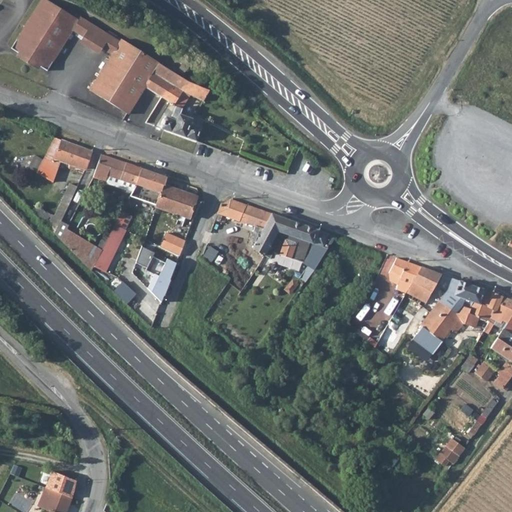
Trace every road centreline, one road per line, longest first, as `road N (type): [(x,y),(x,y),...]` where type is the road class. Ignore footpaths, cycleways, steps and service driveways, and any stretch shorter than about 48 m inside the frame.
road 1 (trunk): [(303,511),(0,222)]
road 2 (trunk): [(0,264),(259,511)]
road 3 (residential): [(0,90),(220,174)]
road 4 (residential): [(92,511),(98,459),(89,433),(0,337)]
road 5 (secondary): [(170,0),(293,103)]
road 6 (residential): [(164,320),(220,174)]
road 7 (residential): [(511,393),(421,511)]
road 8 (unclassified): [(416,122),(496,0)]
road 9 (residential): [(357,228),(485,283)]
